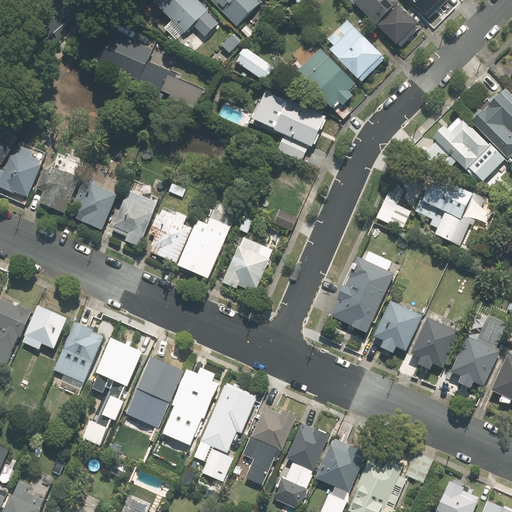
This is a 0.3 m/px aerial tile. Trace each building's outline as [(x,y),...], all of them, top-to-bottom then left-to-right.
[(209,12),(197,0),(161,0),(154,8),(184,37),(209,12)] [(266,2),(264,0),(208,0),(235,30),(266,2)] [(420,27),(394,0),(349,0),(397,49),(420,27)] [(447,0),(408,0),(428,20),(447,0)] [(332,47),(328,51),(360,84),(385,60),(348,21),(326,41),(332,47)] [(151,51),(110,35),(97,69),(138,85),(151,51)] [(166,42),(157,39),(153,51),(162,54),(166,42)] [(305,49),(302,46),(292,55),(296,59),(290,65),(331,110),(338,103),(342,107),(353,97),(349,93),(356,86),(314,41),(305,49)] [(274,68),(245,49),(234,66),(263,85),(274,68)] [(168,76),(160,93),(170,97),(169,102),(196,114),(206,92),(168,76)] [(511,96),(506,90),(468,124),(503,162),(504,163),(510,169),(511,167),(511,96)] [(277,154),(315,173),(325,153),(312,146),(325,119),(289,101),(282,113),(277,111),(268,130),(285,139),(277,154)] [(470,173),(481,185),(504,163),(503,162),(468,124),(462,117),(446,131),(443,128),(432,138),(467,176),(470,173)] [(0,165),(9,149),(0,143),(0,165)] [(0,191),(26,202),(43,158),(14,147),(0,184),(0,191)] [(100,232),(121,187),(107,181),(112,170),(92,161),(74,201),(81,204),(74,220),(100,232)] [(77,179),(51,170),(50,173),(42,170),(35,190),(43,193),(38,207),(64,216),(77,179)] [(435,178),(418,215),(430,221),(429,224),(439,229),(435,238),(459,248),(469,225),(485,232),(497,206),(435,178)] [(168,185),(155,180),(151,189),(164,194),(168,185)] [(402,227),(410,211),(397,205),(406,187),(394,182),(376,221),(387,226),(390,221),(402,227)] [(185,190),(173,184),(169,193),(181,199),(185,190)] [(129,193),(113,233),(125,238),(122,244),(138,251),(158,205),(129,193)] [(237,216),(216,207),(209,224),(198,219),(194,229),(177,269),(209,283),(237,216)] [(188,218),(167,209),(165,215),(158,212),(148,235),(155,238),(147,257),(177,269),(194,229),(185,225),(188,218)] [(298,219),(279,211),(273,225),(292,233),(298,219)] [(254,220),(245,216),(239,232),(248,235),(254,220)] [(263,247),(242,238),(222,286),(236,292),(239,286),(256,293),(269,261),(258,257),(263,247)] [(350,331),(366,338),(394,276),(357,260),(331,319),(351,328),(350,331)] [(0,299),(0,367),(6,370),(20,342),(32,315),(0,299)] [(380,351),(392,357),(395,349),(406,354),(422,317),(414,314),(416,311),(405,306),(404,310),(388,303),(372,339),(383,344),(380,351)] [(54,352),(69,320),(37,305),(32,315),(20,342),(39,351),(41,346),(54,352)] [(444,317),(430,311),(410,355),(421,360),(417,369),(429,375),(433,366),(444,370),(460,332),(441,324),(444,317)] [(457,385),(472,391),(475,383),(484,387),(508,326),(476,313),(452,374),(460,377),(457,385)] [(57,388),(81,398),(106,337),(74,323),(53,374),(61,377),(57,388)] [(146,361),(153,345),(140,340),(135,351),(110,341),(95,375),(97,376),(91,389),(94,390),(92,394),(121,407),(129,389),(128,389),(141,359),(146,361)] [(510,401),(511,401),(511,356),(506,355),(491,393),(501,397),(499,404),(508,407),(510,401)] [(139,417),(161,426),(183,374),(150,360),(129,411),(139,415),(139,417)] [(212,383),(214,376),(203,371),(200,379),(186,373),(163,431),(196,444),(219,386),(212,383)] [(227,457),(237,433),(242,436),(259,396),(226,382),(196,454),(210,460),(204,474),(222,482),(232,459),(227,457)] [(280,416),(262,409),(256,425),(254,424),(248,439),(250,440),(244,457),(253,460),(245,480),(263,487),(273,461),(278,463),(295,419),(281,414),(280,416)] [(329,437),(302,426),(287,462),(292,464),(276,501),(298,510),(329,437)] [(342,511),(367,454),(333,439),(315,481),(333,489),(330,497),(326,495),(318,511),(342,511)] [(0,470),(9,451),(0,447),(0,470)] [(156,455),(152,453),(147,463),(163,470),(168,460),(165,459),(167,455),(158,451),(156,455)] [(129,470),(113,462),(108,473),(123,481),(129,470)] [(384,469),(367,462),(356,490),(357,490),(348,511),(396,511),(395,511),(408,481),(399,478),(403,469),(387,462),(384,469)] [(463,487),(450,481),(436,511),(474,511),(480,500),(461,492),(463,487)] [(4,511),(40,511),(45,503),(26,495),(29,487),(18,482),(4,511)] [(509,511),(487,503),(482,511),(509,511)]
